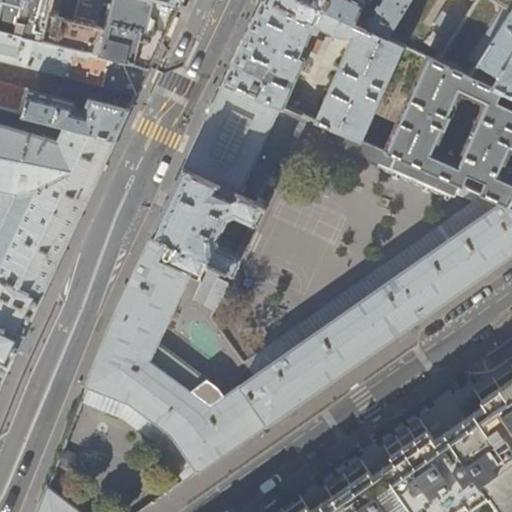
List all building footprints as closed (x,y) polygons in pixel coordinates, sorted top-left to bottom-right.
[(70,19),(74,0),(0,0),(0,29),(148,67),(162,38),(179,3),(167,0),(112,0),(111,3),(109,3),(102,27),(70,19)] [(362,27),(354,23),(322,8),(314,23),(266,0),(262,0),(243,42),(225,81),(283,107),(305,60),(300,57),(312,31),(316,33),(319,27),(332,33),(332,34),(335,35),(335,34),(340,36),(343,36),(349,36),(354,34),(314,120),(337,130),(359,140),(403,46),(386,38),(362,27)] [(266,0),(314,23),(322,8),(354,23),(365,1),(363,0),(266,0)] [(386,38),(409,0),(379,0),(362,27),(386,38)] [(511,0),(468,0),(474,3),(461,24),(442,12),(434,23),(454,35),(437,62),(468,76),(511,7),(511,0)] [(511,7),(468,76),(500,91),(511,96),(511,7)] [(0,59),(136,93),(148,67),(0,29),(0,108),(66,126),(115,138),(129,109),(88,97),(84,112),(77,110),(78,108),(74,102),(0,82),(0,59)] [(462,184),(467,174),(476,178),(471,188),(503,203),(506,204),(511,194),(511,176),(501,172),(511,148),(511,100),(511,102),(511,107),(501,103),(503,99),(497,97),(500,91),(468,76),(437,62),(426,57),(383,150),(462,184)] [(240,195),(283,107),(225,81),(221,88),(210,113),(182,171),(212,184),(209,191),(234,202),(240,195)] [(283,107),(240,195),(255,201),(267,176),(278,182),(308,117),(283,107)] [(0,125),(0,382),(18,344),(19,343),(115,138),(66,126),(58,142),(0,125)] [(383,150),(359,140),(337,130),(333,139),(458,194),(462,185),(462,184),(383,150)] [(212,184),(182,171),(167,203),(153,232),(169,238),(161,254),(192,268),(199,271),(203,261),(232,275),(239,260),(237,253),(220,245),(218,237),(227,218),(234,215),(251,223),(258,221),(265,206),(255,201),(240,195),(234,202),(209,191),(212,184)] [(169,238),(153,232),(111,323),(86,386),(130,403),(171,433),(198,472),(206,466),(331,379),(409,324),(511,251),(511,206),(506,204),(503,203),(224,396),(218,389),(155,341),(192,268),(161,254),(169,238)] [(511,511),(511,369),(508,373),(477,394),(485,405),(471,416),(435,441),(424,424),(387,449),(394,460),(372,475),(365,465),(356,471),(335,486),(328,490),(332,497),(311,511),(306,504),(295,511),(471,511),(473,511),(470,506),(489,493),(502,511),(511,511)] [(80,511),(47,486),(36,511),(80,511)]
